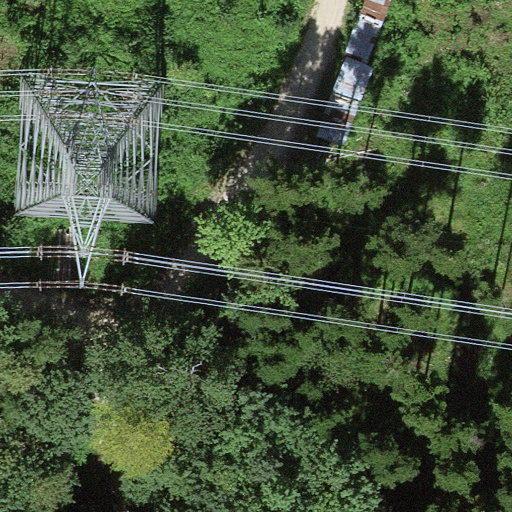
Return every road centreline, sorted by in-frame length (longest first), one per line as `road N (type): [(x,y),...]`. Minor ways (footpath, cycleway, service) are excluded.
road 1 (track): [(340,0),(283,133),(197,262),(113,364),(129,511)]
road 2 (track): [(113,364),(0,289)]
